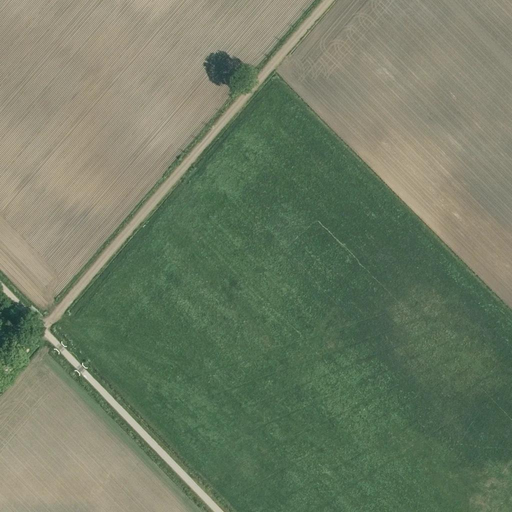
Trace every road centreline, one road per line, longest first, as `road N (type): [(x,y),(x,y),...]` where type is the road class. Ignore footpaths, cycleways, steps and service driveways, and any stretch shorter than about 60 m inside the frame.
road 1 (track): [(0,376),(327,0)]
road 2 (unclassified): [(217,511),(0,287)]
